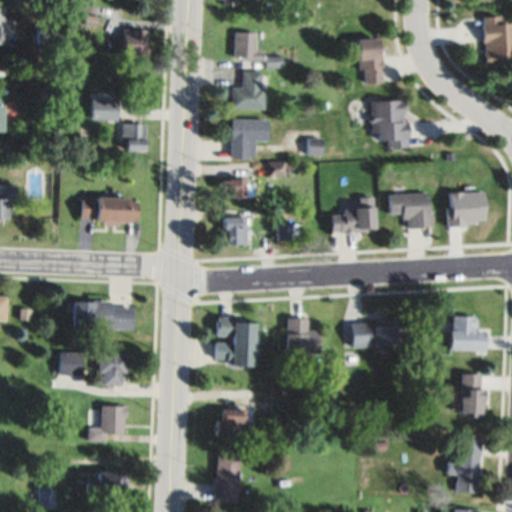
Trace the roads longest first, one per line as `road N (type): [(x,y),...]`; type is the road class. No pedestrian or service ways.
road 1 (primary): [(172,511),(188,0)]
road 2 (residential): [(180,286),(511,265)]
road 3 (residential): [(511,145),(441,82),(419,27),(421,0)]
road 4 (residential): [(180,266),(0,260)]
